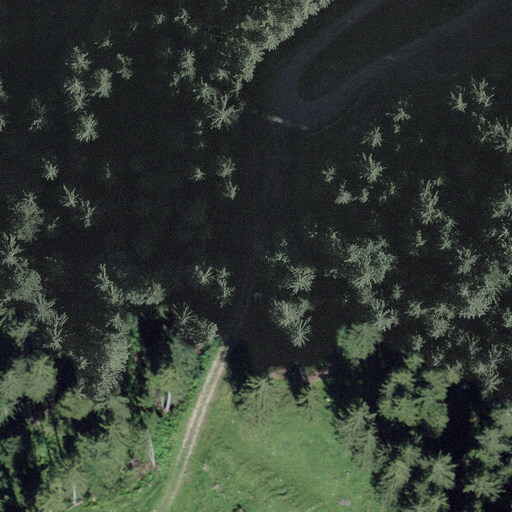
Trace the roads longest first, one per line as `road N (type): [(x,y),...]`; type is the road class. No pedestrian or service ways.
road 1 (track): [(292,117),(225,352),(158,511)]
road 2 (track): [(376,0),(299,56),(284,98),(292,117),(496,0)]
